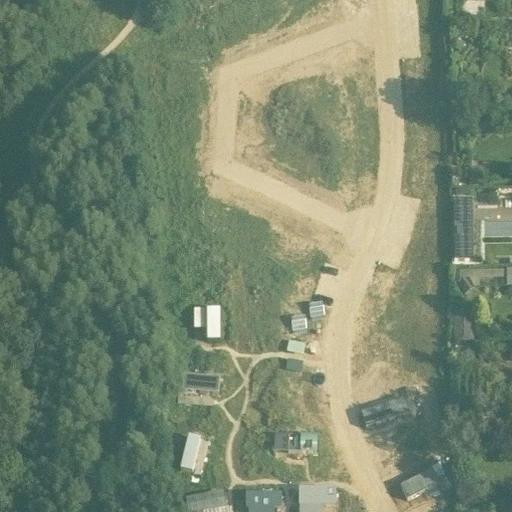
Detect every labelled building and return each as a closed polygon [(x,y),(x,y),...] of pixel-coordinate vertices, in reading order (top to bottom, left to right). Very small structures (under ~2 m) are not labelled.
[(305,0),(293,0),(285,3),(299,40),(318,32),(305,0)] [(328,0),(305,0),(318,32),(338,25),(328,0)] [(285,3),(266,10),(280,47),(299,40),(285,3)] [(266,10),(247,18),(261,54),(280,47),(266,10)] [(247,18),(227,25),(229,33),(232,40),(235,47),(238,54),(241,62),(261,54),(247,18)] [(227,25),(215,30),(218,37),(229,33),(227,25)] [(229,33),(218,37),(221,44),(232,40),(229,33)] [(232,40),(221,44),(224,52),(235,47),(232,40)] [(235,47),(224,52),(226,59),(238,54),(235,47)] [(238,54),(226,59),(229,66),(241,62),(238,54)] [(188,72),(187,84),(195,84),(196,72),(188,72)] [(196,72),(195,84),(203,85),(204,73),(196,72)] [(204,73),(203,85),(210,85),(211,73),(204,73)] [(211,73),(210,85),(218,86),(219,74),(211,73)] [(179,83),(178,105),(217,108),(218,86),(210,85),(203,85),(195,84),(187,84),(179,83)] [(178,105),(176,125),(215,128),(217,108),(178,105)] [(176,125),(175,145),(214,148),(215,128),(176,125)] [(175,145),(173,167),(212,170),(214,148),(175,145)] [(469,186),(480,186),(480,170),(469,171),(469,186)] [(223,179),(220,186),(230,191),(234,184),(223,179)] [(221,212),(218,219),(237,228),(253,193),(234,184),(230,191),(227,198),(224,205),(221,212)] [(220,186),(216,193),(227,198),(230,191),(220,186)] [(216,193),(213,200),(224,205),(227,198),(216,193)] [(253,193),(237,228),(256,237),(272,201),(253,193)] [(213,200),(210,207),(221,212),(224,205),(213,200)] [(272,201),(256,237),(275,245),(291,209),(272,201)] [(453,203),(453,263),(467,263),(467,255),(471,254),(471,203),(453,203)] [(210,207),(207,214),(218,219),(221,212),(210,207)] [(291,209),(275,245),(293,253),(309,218),(291,209)] [(309,218),(293,253),(313,262),(329,227),(309,218)] [(466,280),(457,286),(464,296),(473,291),(466,280)] [(206,345),(220,345),(220,312),(206,313),(206,345)] [(476,314),(453,314),(453,346),(476,346),(476,314)] [(291,328),(297,323),(291,318),(284,315),(282,323),(291,328)] [(272,346),(275,348),(274,350),(274,353),(275,357),(277,360),(279,362),(282,363),(286,363),(290,362),(293,359),(295,356),(295,353),(295,350),(293,347),(291,344),(288,342),(288,339),(287,335),(284,332),(281,331),(278,330),(274,332),(271,334),(270,337),(270,340),(271,343),(272,346)] [(409,356),(399,357),(400,365),(410,364),(409,356)] [(392,365),(363,368),(364,383),(393,381),(392,365)] [(183,378),(182,394),(218,397),(219,381),(183,378)] [(279,382),(273,392),(302,409),(308,399),(279,382)] [(406,393),(409,400),(415,397),(412,390),(406,393)] [(370,412),(375,427),(409,416),(404,401),(370,412)] [(287,455),(315,456),(316,439),(287,438),(287,455)] [(192,475),(199,442),(188,439),(180,473),(192,475)] [(432,473),(399,489),(407,503),(439,487),(432,473)] [(299,493),(298,508),(335,508),(335,493),(299,493)] [(186,502),(188,511),(212,511),(225,510),(223,496),(186,502)] [(281,498),(245,497),(245,511),(281,511),(281,498)]
